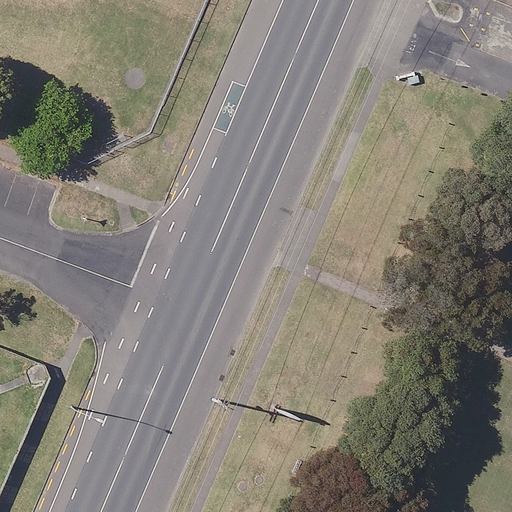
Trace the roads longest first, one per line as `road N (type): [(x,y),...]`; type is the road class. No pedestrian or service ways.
road 1 (tertiary): [(187,308),(319,0)]
road 2 (tertiary): [(101,511),(187,308)]
road 3 (residential): [(0,239),(187,308)]
